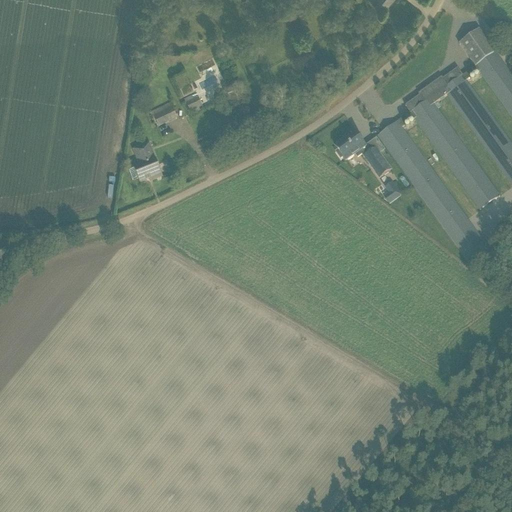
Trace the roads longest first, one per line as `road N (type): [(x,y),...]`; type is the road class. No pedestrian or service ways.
road 1 (unclassified): [(30,240),(126,220),(308,131),(386,78),(426,29),(438,0)]
road 2 (track): [(126,220),(298,338),(445,417)]
